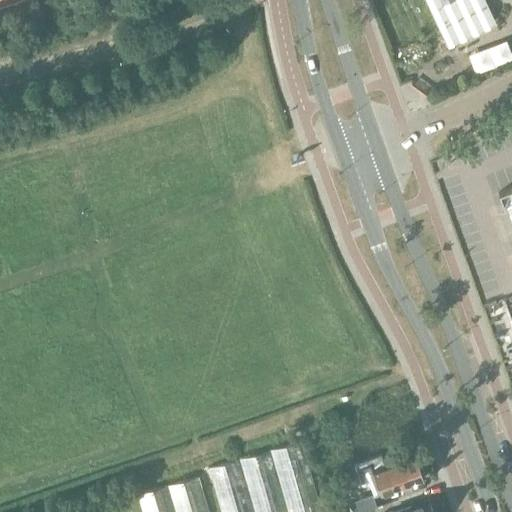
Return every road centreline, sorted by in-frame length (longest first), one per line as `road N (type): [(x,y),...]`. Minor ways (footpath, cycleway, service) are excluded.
road 1 (secondary): [(345,160),(389,276),(448,385),(493,511)]
road 2 (secondary): [(511,500),(376,147)]
road 3 (unclassified): [(0,80),(209,27),(241,0)]
road 4 (secondary): [(297,0),(306,51),(345,160)]
road 5 (secondary): [(376,147),(328,0)]
road 6 (unclassified): [(376,147),(511,86)]
